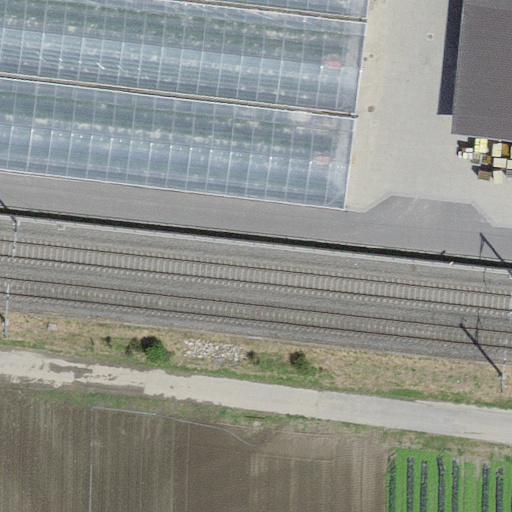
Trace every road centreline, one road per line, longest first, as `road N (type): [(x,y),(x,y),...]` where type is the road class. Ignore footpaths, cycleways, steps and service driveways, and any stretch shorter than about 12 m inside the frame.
road 1 (unclassified): [(0,379),(511,438)]
road 2 (unclassified): [(0,195),(511,249)]
